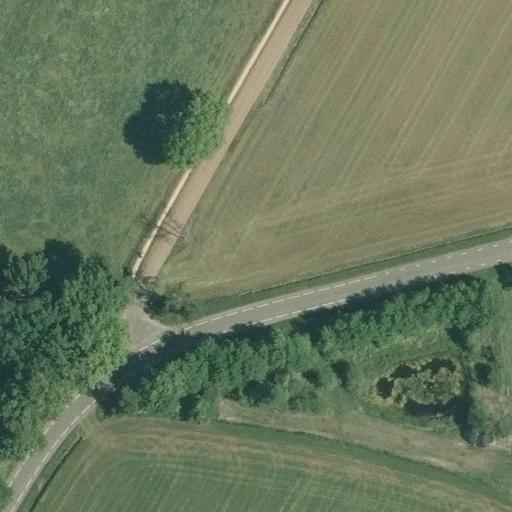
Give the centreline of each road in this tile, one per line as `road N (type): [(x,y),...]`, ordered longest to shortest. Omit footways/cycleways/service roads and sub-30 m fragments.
road 1 (tertiary): [(131,358),(183,336),(511,253)]
road 2 (track): [(301,0),(134,296)]
road 3 (tertiary): [(0,511),(50,430),(131,358)]
